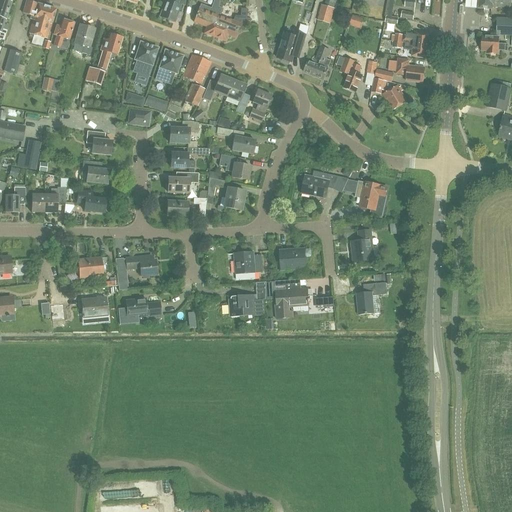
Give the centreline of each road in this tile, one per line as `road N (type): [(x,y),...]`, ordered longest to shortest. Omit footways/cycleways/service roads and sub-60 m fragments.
road 1 (residential): [(304,111),(295,87),(58,0)]
road 2 (secondary): [(434,347),(443,167)]
road 3 (secondary): [(443,167),(457,0)]
road 4 (residential): [(443,167),(378,161),(304,111)]
road 5 (secondary): [(441,486),(444,379),(434,347)]
road 6 (secondary): [(434,347),(431,441),(441,486)]
road 7 (residential): [(266,229),(281,151),(304,111)]
